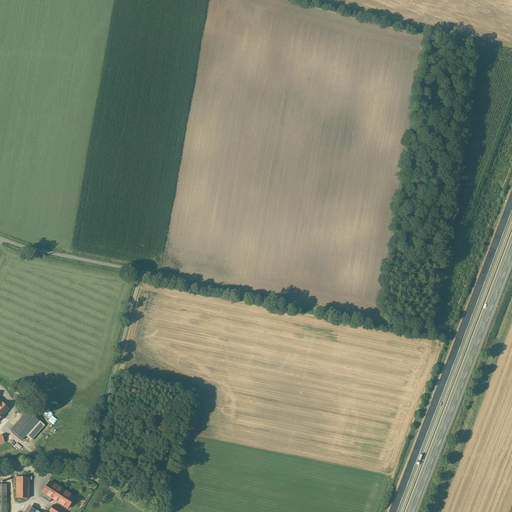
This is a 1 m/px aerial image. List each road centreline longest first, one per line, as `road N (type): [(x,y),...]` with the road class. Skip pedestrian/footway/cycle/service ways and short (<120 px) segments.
road 1 (unclassified): [(0,238),(141,271),(88,476)]
road 2 (motorway): [(511,208),(396,511)]
road 3 (track): [(141,271),(427,330)]
road 4 (motorway): [(428,463),(511,242)]
road 5 (motorway): [(428,463),(511,259)]
road 6 (track): [(316,0),(468,40)]
